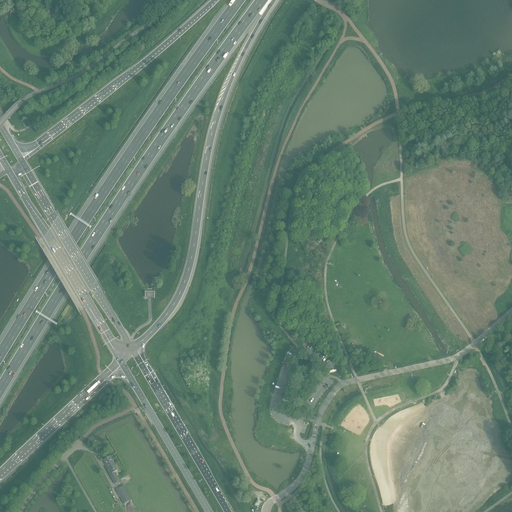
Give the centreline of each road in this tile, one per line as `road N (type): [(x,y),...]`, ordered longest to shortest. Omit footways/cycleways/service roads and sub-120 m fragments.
road 1 (motorway): [(0,389),(137,174),(261,0)]
road 2 (motorway): [(238,0),(0,355)]
road 3 (motorway): [(133,351),(169,314),(188,278),(226,90),(273,0)]
road 4 (motorway): [(215,0),(22,161)]
road 5 (primary): [(8,170),(121,362)]
road 6 (primary): [(133,351),(22,161)]
road 7 (primary): [(228,511),(133,351)]
road 8 (primary): [(121,362),(208,511)]
road 9 (motorway): [(0,474),(121,362)]
road 10 (unclassified): [(266,511),(302,476),(321,409),(350,381)]
